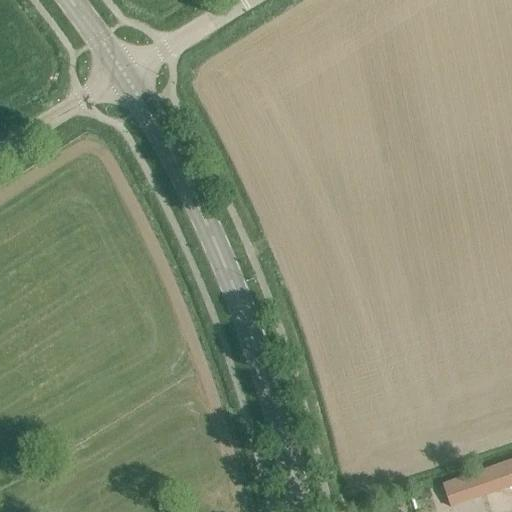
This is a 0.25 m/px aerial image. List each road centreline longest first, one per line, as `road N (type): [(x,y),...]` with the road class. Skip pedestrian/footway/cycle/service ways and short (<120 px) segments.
road 1 (tertiary): [(297,511),(223,268),(125,79)]
road 2 (unclassified): [(125,79),(251,0)]
road 3 (unclassified): [(0,151),(125,79)]
